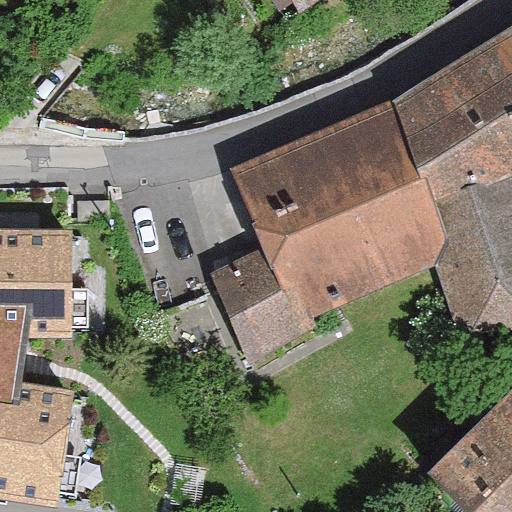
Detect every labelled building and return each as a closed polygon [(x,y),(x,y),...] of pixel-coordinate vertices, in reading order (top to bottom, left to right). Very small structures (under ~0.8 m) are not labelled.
[(292,0),(299,10),(313,0),(292,0)] [(511,28),(365,114),(435,264),(454,321),(470,315),(472,332),(511,329),(511,28)] [(365,114),(236,176),(266,247),(213,275),(249,362),(314,328),(310,318),(435,264),(365,114)] [(72,241),(0,240),(0,510),(13,511),(59,511),(75,402),(24,393),(28,349),(74,349),(72,241)] [(511,511),(511,389),(430,472),(468,511),(511,511)]
